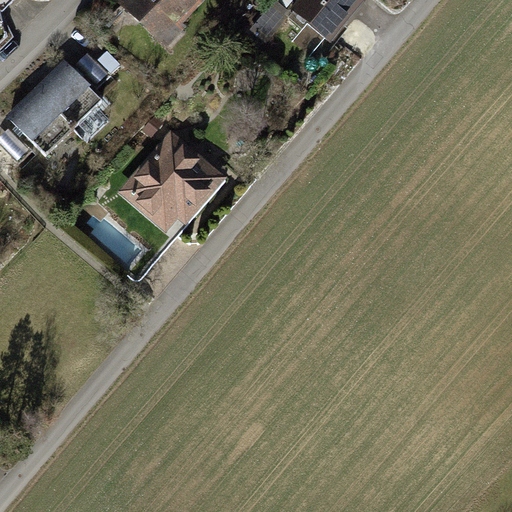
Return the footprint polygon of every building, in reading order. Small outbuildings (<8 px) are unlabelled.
[(131,0),(125,6),(166,45),(182,28),(179,24),(202,0),(131,0)] [(363,3),(359,0),(306,0),(295,13),(330,42),(363,3)] [(254,28),(262,37),(284,13),(275,7),(254,28)] [(104,104),(67,66),(39,93),(76,131),(104,104)] [(76,131),(39,93),(11,120),(48,158),(76,131)] [(221,181),(173,140),(128,194),(153,215),(169,195),(173,195),(194,212),(221,181)]
